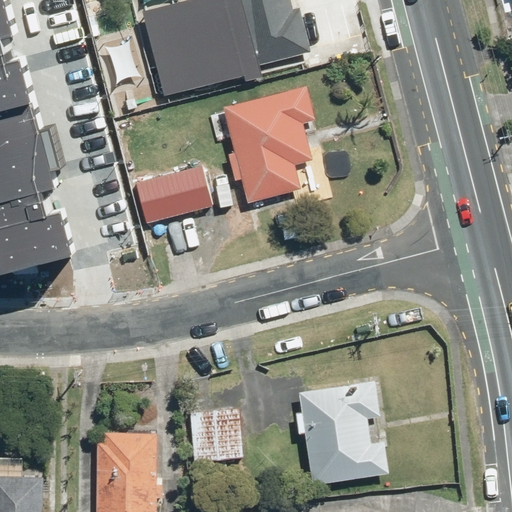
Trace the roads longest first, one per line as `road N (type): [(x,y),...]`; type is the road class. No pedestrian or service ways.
road 1 (residential): [(0,329),(171,317),(479,237)]
road 2 (secondary): [(479,237),(420,0)]
road 3 (secondary): [(511,399),(479,237)]
